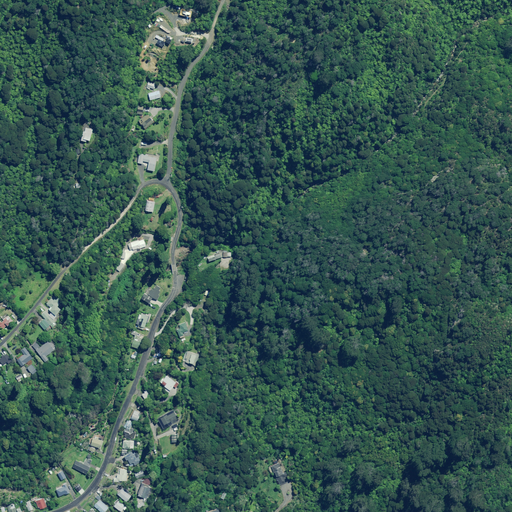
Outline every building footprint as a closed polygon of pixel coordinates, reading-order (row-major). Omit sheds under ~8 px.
[(161,97),(159,91),(148,94),(150,100),(161,97)] [(153,122),(147,114),(139,121),(141,123),(145,128),(153,122)] [(93,130),(86,128),(85,132),(83,131),(81,140),(86,142),(87,139),(90,140),(93,130)] [(157,158),(144,156),(143,161),(149,162),(148,170),(154,171),(157,158)] [(147,200),(145,212),(147,213),(147,211),(153,212),(155,202),(147,200)] [(175,222),(168,219),(166,224),(172,227),(175,222)] [(146,246),(144,239),(139,241),(138,240),(128,244),(130,250),(134,249),(135,253),(139,252),(138,249),(146,246)] [(219,250),(215,252),(216,256),(209,258),(210,261),(221,257),(231,257),(231,252),(227,252),(227,250),(219,250)] [(124,265),(121,262),(116,269),(120,271),(124,265)] [(154,288),(154,289),(152,288),(149,295),(144,293),(142,299),(150,302),(152,298),(157,300),(160,296),(159,295),(161,291),(159,291),(161,288),(157,286),(155,289),(154,288)] [(52,312),(55,315),(61,309),(58,306),(60,304),(58,302),(61,299),(56,295),(53,298),(53,297),(46,303),(51,308),(49,309),(52,312)] [(0,327),(0,328),(2,327),(3,329),(7,325),(8,326),(13,320),(11,318),(10,319),(6,314),(2,318),(4,320),(2,322),(0,320),(0,327)] [(148,319),(147,319),(148,316),(142,314),(141,315),(139,315),(138,318),(140,319),(137,328),(144,330),(147,322),(148,319)] [(50,325),(44,319),(39,324),(47,332),(51,328),(49,326),(50,325)] [(189,331),(186,322),(179,325),(180,328),(177,330),(180,338),(184,337),(183,333),(189,331)] [(134,330),(133,331),(132,331),(132,334),(135,335),(132,346),(138,348),(139,345),(140,345),(142,337),(137,336),(138,333),(137,332),(137,331),(134,330)] [(52,345),(48,340),(40,347),(36,342),(32,345),(45,361),(48,359),(46,356),(54,350),(51,346),(52,345)] [(33,358),(25,348),(21,350),(24,354),(17,359),(22,366),(33,358)] [(186,351),(183,361),(195,365),(195,366),(199,367),(201,360),(198,359),(199,355),(197,355),(195,354),(192,353),(186,351)] [(12,361),(7,354),(0,358),(0,360),(3,365),(7,362),(8,364),(12,361)] [(37,371),(32,364),(28,367),(33,374),(37,371)] [(175,382),(167,375),(164,379),(163,379),(160,383),(167,387),(165,390),(169,392),(173,386),(176,388),(179,384),(176,381),(175,382)] [(151,395),(147,389),(144,391),(145,393),(142,394),(146,401),(150,399),(148,397),(151,395)] [(136,409),(135,411),(135,410),(133,413),(131,419),(137,422),(140,416),(138,415),(139,412),(137,411),(138,410),(136,409)] [(171,421),(172,424),(176,422),(179,420),(174,412),(168,415),(167,414),(161,418),(164,425),(171,421)] [(129,420),(129,421),(128,420),(124,427),(129,430),(133,423),(131,422),(131,421),(129,420)] [(138,433),(125,429),(124,432),(127,433),(125,437),(132,439),(133,437),(136,438),(138,433)] [(98,438),(94,436),(91,445),(100,448),(102,441),(98,439),(98,438)] [(134,441),(124,440),(123,448),(134,448),(134,441)] [(133,455),(131,452),(124,455),(127,459),(128,459),(130,464),(133,462),(135,465),(142,461),(139,456),(137,458),(135,454),(133,455)] [(92,460),(89,459),(87,462),(86,461),(84,464),(80,462),(76,469),(87,474),(90,467),(88,466),(90,463),(91,463),(92,460)] [(274,461),(276,464),(272,465),(277,480),(278,480),(280,485),(287,482),(285,477),(288,476),(286,472),(283,473),(280,463),(279,459),(274,461)] [(128,470),(119,469),(119,474),(118,474),(117,478),(114,477),(113,482),(119,482),(120,481),(125,482),(126,478),(127,478),(128,470)] [(145,476),(143,470),(134,472),(136,478),(145,476)] [(66,478),(61,471),(57,473),(62,480),(66,478)] [(70,493),(66,483),(63,485),(63,486),(56,489),(59,496),(66,493),(66,494),(70,493)] [(149,485),(142,483),(138,495),(149,499),(153,489),(148,487),(149,485)] [(125,489),(123,487),(117,493),(126,502),(131,496),(124,490),(125,489)] [(95,497),(99,501),(94,506),(100,511),(104,511),(108,508),(100,500),(101,498),(98,494),(95,497)] [(33,497),(35,503),(38,510),(40,509),(47,507),(44,497),(39,499),(38,495),(33,497)] [(33,509),(29,501),(25,503),(29,511),(33,509)] [(127,508),(118,501),(114,506),(121,511),(123,509),(125,510),(127,508)]
